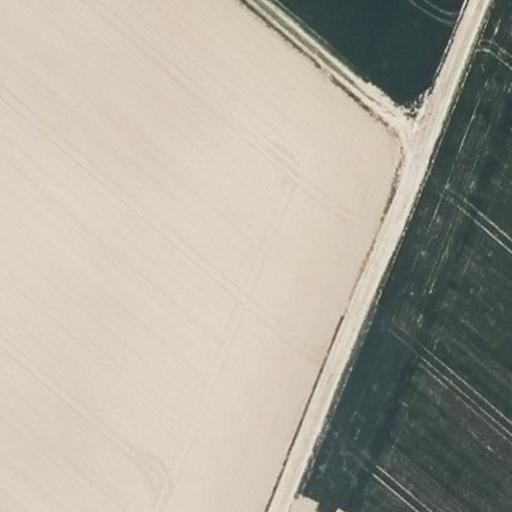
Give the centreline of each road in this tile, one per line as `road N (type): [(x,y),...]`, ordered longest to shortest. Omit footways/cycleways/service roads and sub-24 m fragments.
road 1 (track): [(283,511),(486,0)]
road 2 (track): [(426,151),(247,0)]
